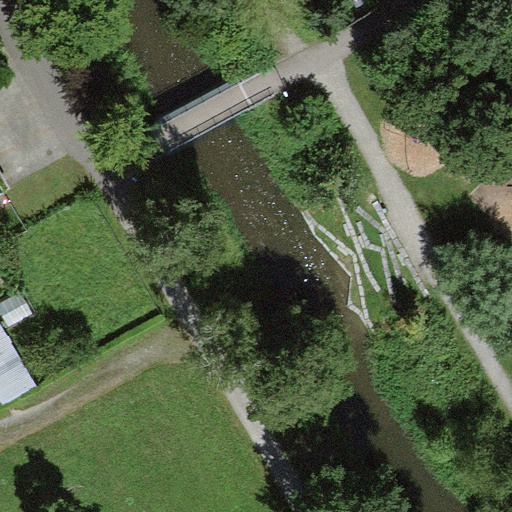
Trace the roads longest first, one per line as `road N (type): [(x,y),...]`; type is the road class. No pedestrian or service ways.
road 1 (track): [(511,400),(317,59)]
road 2 (residential): [(2,0),(104,166)]
